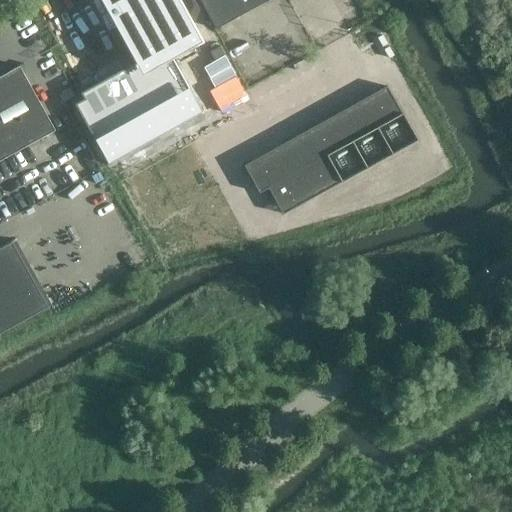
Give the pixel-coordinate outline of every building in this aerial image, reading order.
[(177,0),(98,0),(140,76),(201,43),(177,0)] [(197,0),(214,29),(267,0),(197,0)] [(0,159),(54,131),(18,67),(0,76),(0,159)] [(283,216),(417,142),(386,87),(243,167),(259,194),(268,189),(283,216)] [(0,248),(0,333),(52,304),(51,303),(46,306),(11,244),(17,241),(16,239),(0,248)]
